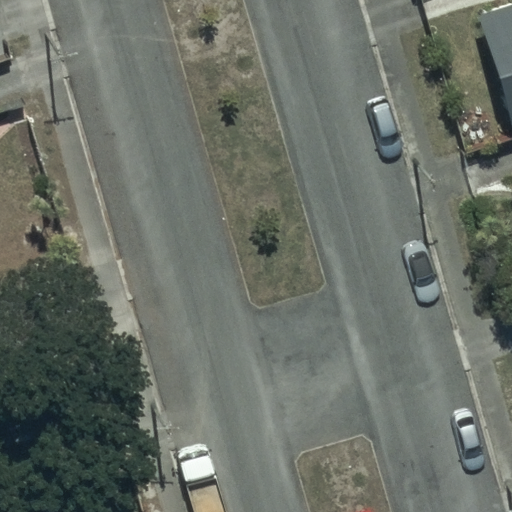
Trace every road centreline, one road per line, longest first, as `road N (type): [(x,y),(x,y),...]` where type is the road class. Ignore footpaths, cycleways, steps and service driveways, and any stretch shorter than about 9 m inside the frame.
road 1 (residential): [(299,0),(447,511)]
road 2 (residential): [(247,511),(100,0)]
